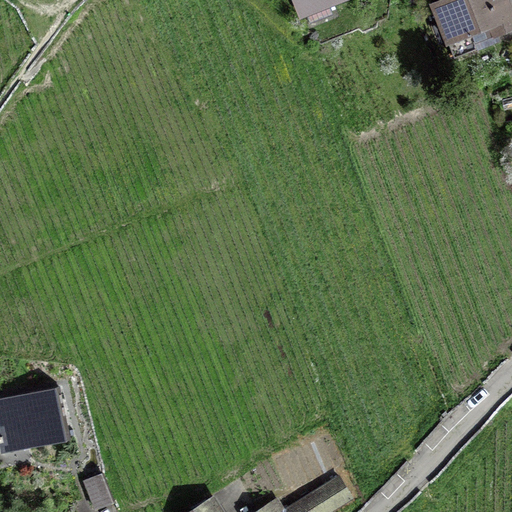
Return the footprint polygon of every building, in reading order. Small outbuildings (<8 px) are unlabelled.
[(295,0),(299,11),(304,9),(310,23),(333,14),(327,0),(295,0)] [(434,4),(454,57),(488,44),(481,28),(492,23),(496,33),(511,26),(511,18),(504,0),(438,0),(439,2),(434,4)] [(0,427),(4,446),(25,441),(26,445),(69,436),(59,388),(0,400),(0,427)] [(85,480),(95,507),(113,500),(102,473),(85,480)] [(339,476),(284,511),(276,498),(254,511),(325,511),(351,496),(339,476)] [(219,511),(211,497),(187,511),(219,511)]
